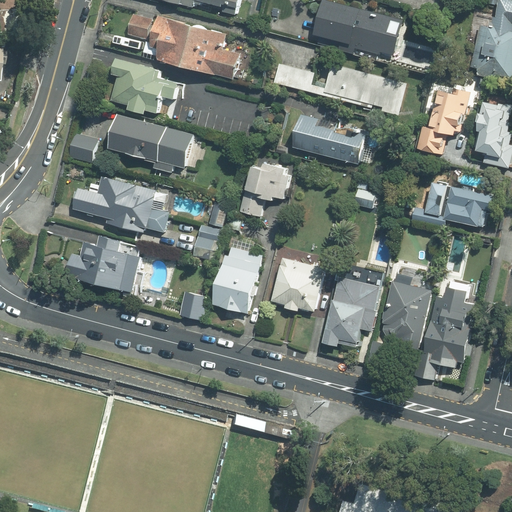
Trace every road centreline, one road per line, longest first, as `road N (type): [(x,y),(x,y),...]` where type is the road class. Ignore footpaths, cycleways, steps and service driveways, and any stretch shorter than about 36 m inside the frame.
road 1 (tertiary): [(18,297),(491,427)]
road 2 (secondary): [(40,122),(74,0)]
